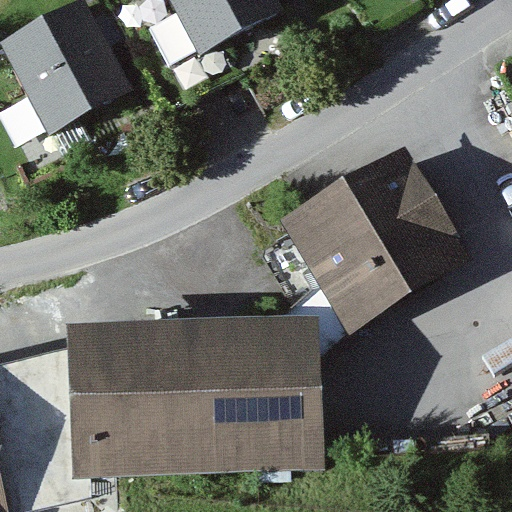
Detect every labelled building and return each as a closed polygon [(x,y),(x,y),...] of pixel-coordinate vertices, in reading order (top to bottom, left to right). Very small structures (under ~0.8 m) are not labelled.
[(173,0),(202,53),(281,10),(275,0),(173,0)] [(2,47),(48,132),(128,90),(83,5),(2,47)] [(282,222),(350,336),(476,263),(408,148),(282,222)] [(77,479),(322,469),(316,319),(71,329),(77,479)] [(9,511),(0,475),(0,511),(9,511)]
